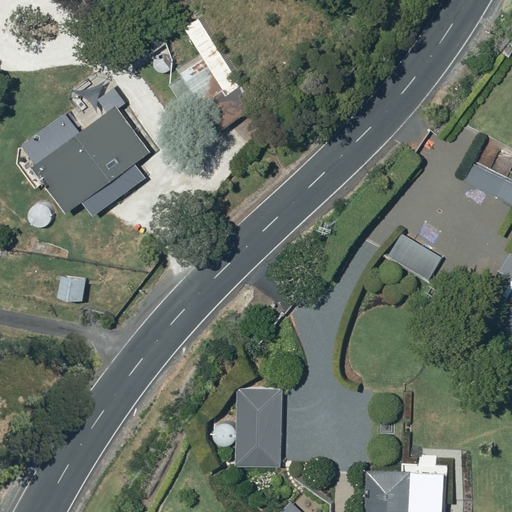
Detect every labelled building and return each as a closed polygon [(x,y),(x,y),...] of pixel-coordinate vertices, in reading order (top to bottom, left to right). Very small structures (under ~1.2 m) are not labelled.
[(221,39),(182,66),(204,99),(244,73),(221,39)] [(129,102),(41,153),(70,202),(90,191),(98,204),(130,185),(122,172),(158,151),(129,102)] [(448,252),(406,226),(390,251),(432,278),(448,252)] [(290,380),(240,380),(240,459),(289,460),(290,380)] [(416,461),(369,461),(368,511),(456,511),(456,501),(448,501),(449,476),(416,475),(416,461)] [(313,511),(294,496),(280,511),(313,511)]
